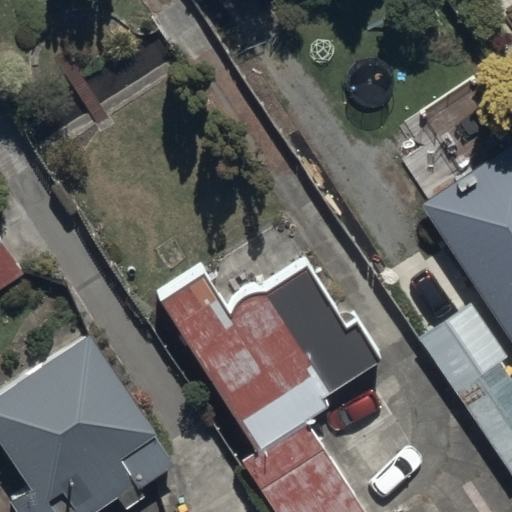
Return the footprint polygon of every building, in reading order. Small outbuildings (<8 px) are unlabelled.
[(511,137),(421,200),(511,332),(511,137)] [(0,282),(25,266),(0,228),(0,282)] [(206,260),(156,291),(253,441),(241,449),(281,511),(371,511),(306,411),(330,396),(324,387),(382,349),(356,309),(347,315),(307,252),(269,276),(268,276),(267,276),(265,276),(264,276),(262,277),(261,277),(260,277),(258,278),(257,278),(255,279),(254,279),(253,280),(252,280),(250,281),(249,282),(248,283),(247,283),(246,284),(244,285),(243,286),(242,287),(241,288),(240,289),(239,290),(238,291),(237,292),(236,293),(236,294),(235,295),(234,297),(233,298),(233,299),(232,300),(231,302),(231,303),(206,260)] [(471,293),(417,330),(511,467),(511,370),(500,353),(509,347),(471,293)] [(90,323),(0,383),(0,429),(32,478),(9,494),(21,511),(88,511),(118,492),(126,505),(144,493),(136,481),(177,453),(90,323)]
